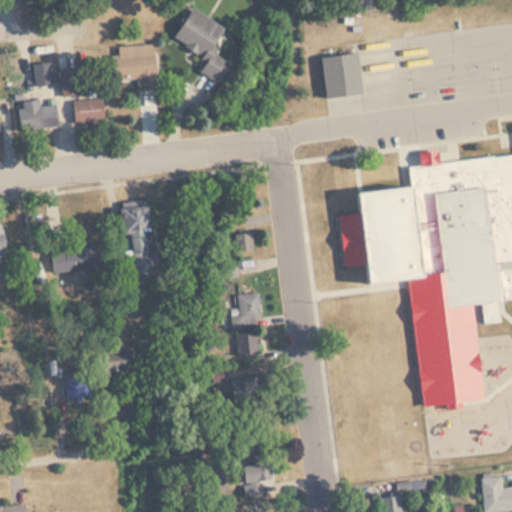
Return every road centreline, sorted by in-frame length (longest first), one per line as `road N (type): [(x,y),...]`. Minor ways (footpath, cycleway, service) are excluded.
road 1 (residential): [(0,177),(511,109)]
road 2 (residential): [(325,511),(273,140)]
